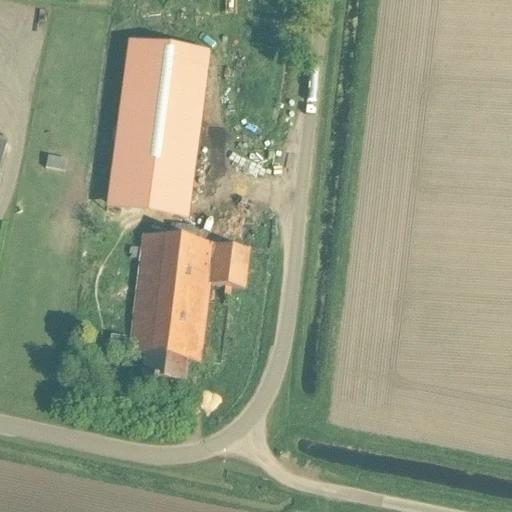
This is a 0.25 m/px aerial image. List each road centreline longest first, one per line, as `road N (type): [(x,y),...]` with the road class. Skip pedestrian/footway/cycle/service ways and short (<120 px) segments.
road 1 (unclassified): [(243,435),(278,363),(322,0)]
road 2 (unclassified): [(243,435),(172,455),(112,452),(0,425)]
road 3 (unclassified): [(421,511),(317,491),(271,470),(243,435)]
